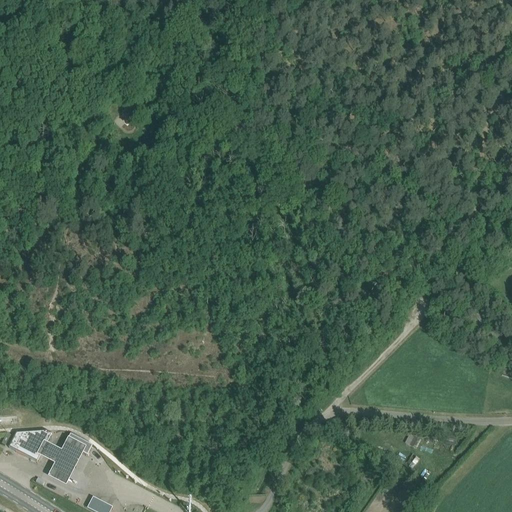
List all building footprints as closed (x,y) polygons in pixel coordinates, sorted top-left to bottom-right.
[(17,434),(9,449),(37,463),(39,459),(46,445),(52,435),(47,432),(17,434)] [(406,444),(415,448),(419,439),(409,435),(406,444)] [(91,447),(71,437),(67,445),(86,455),(87,456),(91,447)] [(62,454),(46,445),(39,459),(55,467),(48,481),(66,491),(86,455),(67,445),(62,454)] [(94,498),(89,509),(95,511),(107,511),(110,506),(94,498)]
